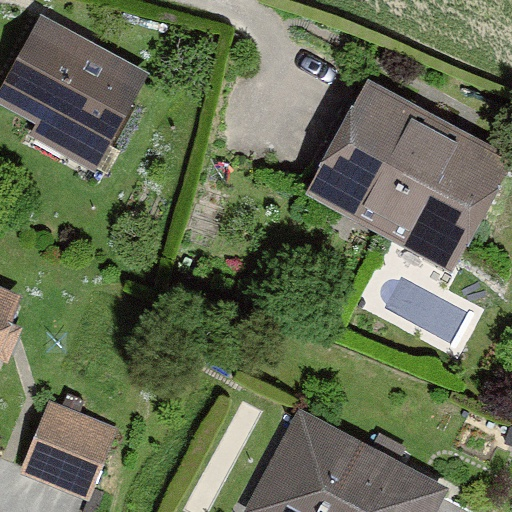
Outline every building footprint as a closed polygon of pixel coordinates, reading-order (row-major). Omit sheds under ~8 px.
[(148,67),(35,8),(0,74),(0,97),(38,117),(28,136),(94,170),(148,67)] [(367,74),(305,193),(456,271),(511,163),(511,148),(485,135),(399,91),(367,74)] [(0,341),(21,290),(0,281),(0,341)] [(122,428),(52,403),(24,472),(92,499),(122,428)] [(432,511),(447,483),(301,407),(246,511),(432,511)]
